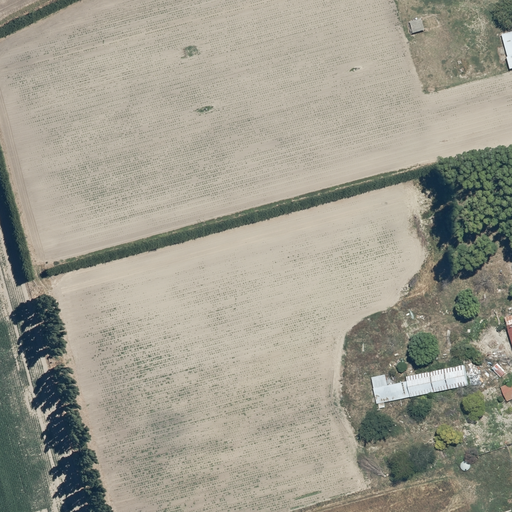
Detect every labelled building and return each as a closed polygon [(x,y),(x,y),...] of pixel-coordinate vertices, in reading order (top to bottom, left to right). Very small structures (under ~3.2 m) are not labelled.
[(423,31),(421,18),(409,20),(411,32),(423,31)] [(511,68),(511,30),(502,33),(509,69),(511,68)] [(376,403),(478,383),(475,366),(465,367),(465,364),(406,376),(407,381),(397,383),(394,368),(370,373),(376,403)] [(506,380),(505,370),(491,371),(492,382),(506,380)] [(511,379),(487,388),(490,396),(501,392),(503,399),(511,396),(511,379)] [(498,395),(487,398),(489,404),(479,406),(489,439),(511,431),(511,412),(504,414),(498,395)]
